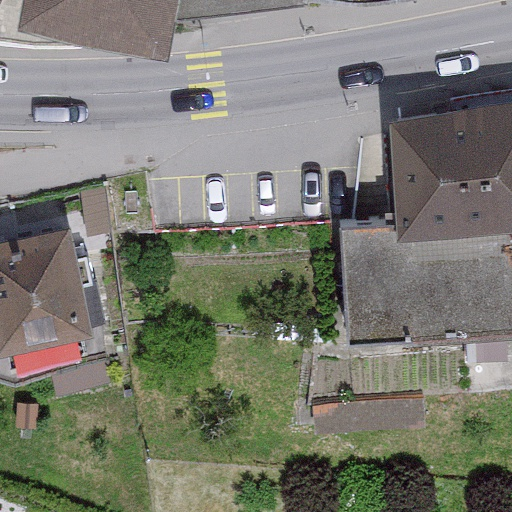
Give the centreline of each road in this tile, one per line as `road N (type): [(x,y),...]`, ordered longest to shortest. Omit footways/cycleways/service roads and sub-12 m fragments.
road 1 (secondary): [(121,95),(511,37)]
road 2 (residential): [(121,95),(37,170),(0,177)]
road 3 (secondary): [(0,97),(121,95)]
